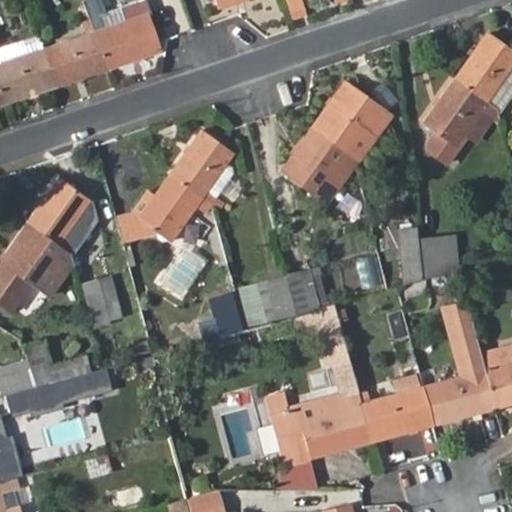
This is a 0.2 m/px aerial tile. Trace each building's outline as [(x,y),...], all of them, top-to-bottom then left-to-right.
[(101,0),(85,0),(81,1),(91,31),(105,70),(157,52),(140,3),(106,14),(101,0)] [(302,0),(289,0),(286,1),(292,18),(307,13),(302,0)] [(511,58),(511,46),(486,29),(455,73),(486,96),(511,58)] [(91,31),(42,47),(56,86),(105,70),(91,31)] [(38,36),(0,47),(0,95),(3,104),(56,86),(42,47),(38,36)] [(511,94),(511,58),(486,96),(497,104),(499,113),(511,94)] [(454,146),(465,130),(480,110),(491,117),(496,121),(500,116),(499,113),(497,104),(486,96),(455,73),(421,121),(436,133),(454,146)] [(344,81),(312,126),(344,148),(357,130),(375,103),(344,81)] [(388,112),(375,103),(357,130),(369,139),(388,112)] [(480,110),(465,130),(477,138),(491,117),(480,110)] [(281,171),(327,203),(355,163),(354,159),(353,154),(344,148),(312,126),(281,171)] [(223,202),(215,197),(205,190),(224,163),(232,152),(200,130),(167,175),(211,205),(217,210),(223,202)] [(357,130),(344,148),(353,154),(354,159),(369,139),(357,130)] [(454,146),(436,133),(428,144),(429,151),(447,164),(455,152),(454,146)] [(224,163),(205,190),(215,197),(232,174),(231,167),(224,163)] [(211,205),(167,175),(154,195),(137,219),(158,234),(169,241),(195,204),(206,212),(211,205)] [(56,179),(27,224),(57,245),(82,211),(88,201),(56,179)] [(137,219),(154,195),(146,190),(132,211),(116,215),(123,242),(158,234),(137,219)] [(82,211),(57,245),(68,253),(93,219),(82,211)] [(57,245),(27,224),(0,260),(0,304),(11,312),(31,284),(49,297),(72,265),(68,253),(57,245)] [(399,259),(402,285),(421,280),(417,238),(416,227),(396,228),(396,229),(399,259)] [(396,229),(382,231),(385,260),(399,259),(396,229)] [(443,274),(458,270),(454,235),(439,237),(443,274)] [(417,238),(421,280),(443,274),(439,237),(417,238)] [(360,288),(383,285),(379,253),(356,256),(360,288)] [(285,273),(296,314),(318,308),(307,267),(285,273)] [(255,281),(265,322),(296,314),(285,273),(255,281)] [(110,275),(96,278),(108,324),(123,320),(110,275)] [(108,324),(96,278),(81,282),(93,328),(108,324)] [(255,281),(237,286),(248,327),(265,322),(255,281)] [(429,282),(398,290),(401,304),(432,296),(429,282)] [(432,424),(495,409),(481,352),(468,299),(441,306),(459,378),(423,387),(432,424)] [(334,304),(318,308),(342,395),(358,390),(334,304)] [(23,346),(36,385),(90,370),(86,355),(51,363),(44,339),(23,346)] [(130,345),(133,356),(149,353),(146,341),(130,345)] [(511,346),(491,352),(495,366),(511,361),(511,346)] [(481,352),(495,409),(511,403),(511,361),(495,366),(491,352),(490,350),(481,352)] [(0,375),(0,394),(5,393),(31,386),(26,369),(0,375)] [(31,386),(5,393),(10,412),(39,405),(41,408),(97,394),(90,370),(36,385),(31,386)] [(372,441),(432,424),(423,387),(368,401),(365,387),(358,390),(372,441)] [(285,465),(372,441),(358,390),(342,395),(270,414),(285,465)] [(0,481),(11,479),(0,436),(0,481)] [(105,456),(86,461),(90,476),(109,471),(105,456)] [(0,481),(0,511),(20,511),(19,505),(5,509),(1,494),(20,489),(16,477),(11,479),(0,481)] [(117,505),(139,501),(136,486),(114,491),(117,505)] [(221,511),(217,492),(212,492),(187,497),(191,511),(221,511)] [(184,511),(182,500),(166,505),(167,511),(184,511)]
